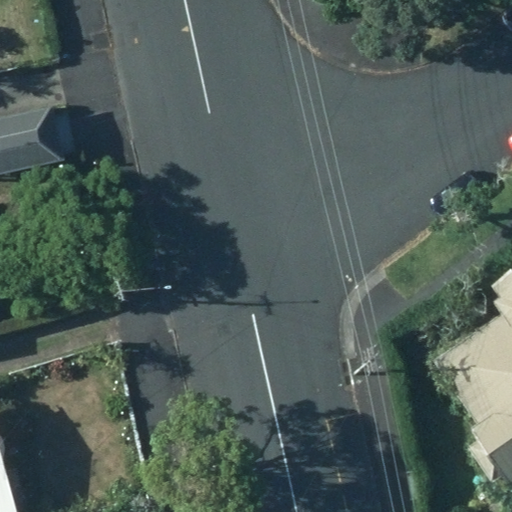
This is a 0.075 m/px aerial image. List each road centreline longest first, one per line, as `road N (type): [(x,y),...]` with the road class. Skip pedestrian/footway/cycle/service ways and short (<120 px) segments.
road 1 (residential): [(240,286),(511,75)]
road 2 (tertiary): [(178,0),(240,286)]
road 3 (tertiary): [(240,286),(293,511)]
